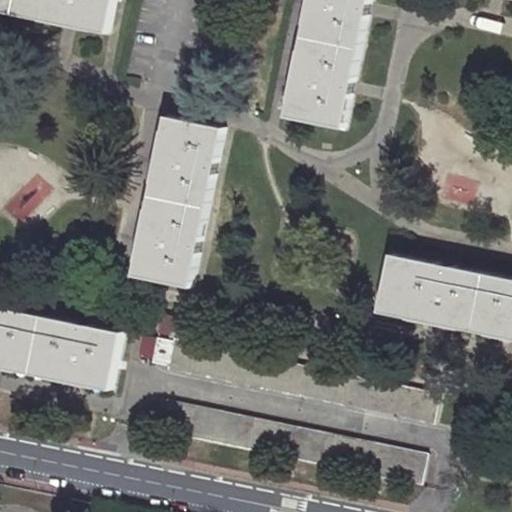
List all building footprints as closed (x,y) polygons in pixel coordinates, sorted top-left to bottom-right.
[(116,0),(0,0),(0,11),(109,34),(116,0)] [(371,0),(312,0),(288,121),(345,133),(371,0)] [(226,131),(168,118),(136,274),(193,286),(226,131)] [(511,278),(388,256),(378,316),(511,339),(511,278)] [(124,334),(0,308),(0,366),(113,390),(124,334)] [(153,358),(157,338),(145,336),(142,356),(153,358)] [(443,396),(175,339),(174,342),(160,339),(155,363),(169,366),(168,370),(436,427),(443,396)] [(430,457),(163,401),(157,431),(423,487),(430,457)]
